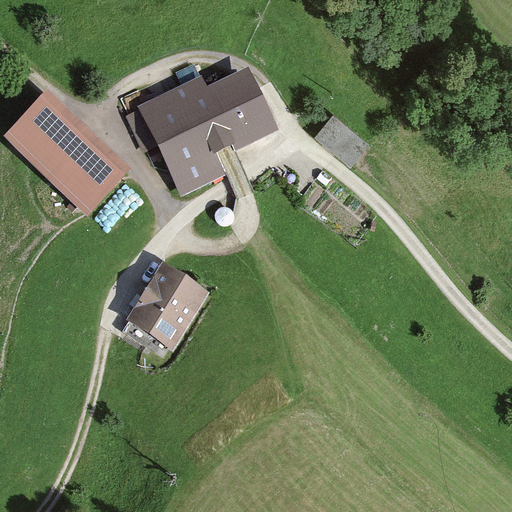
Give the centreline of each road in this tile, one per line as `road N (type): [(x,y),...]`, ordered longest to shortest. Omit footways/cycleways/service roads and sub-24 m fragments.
road 1 (track): [(293,142),(180,220),(137,270),(108,331),(76,452),(42,511)]
road 2 (track): [(293,142),(375,199),(475,319),(511,351)]
road 3 (track): [(0,52),(127,156),(180,220)]
